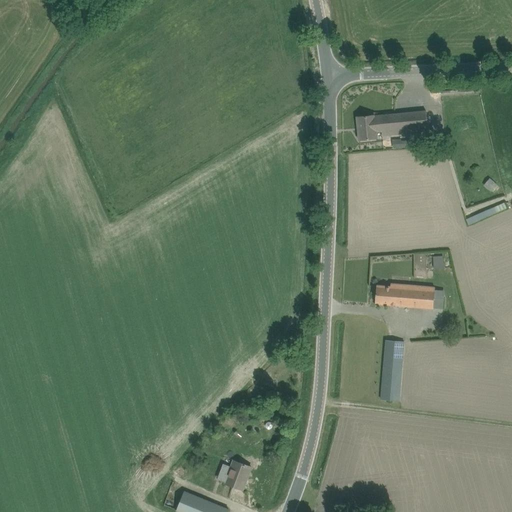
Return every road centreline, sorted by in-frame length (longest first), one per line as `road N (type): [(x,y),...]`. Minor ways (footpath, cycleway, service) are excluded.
road 1 (tertiary): [(287,511),(319,401),(328,74)]
road 2 (track): [(319,401),(511,423)]
road 3 (unclassified): [(511,66),(328,74)]
